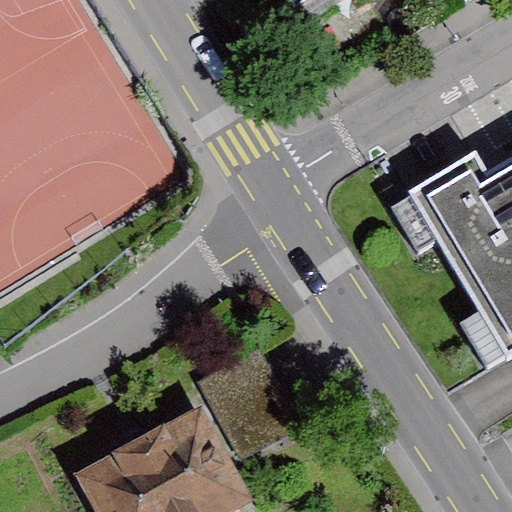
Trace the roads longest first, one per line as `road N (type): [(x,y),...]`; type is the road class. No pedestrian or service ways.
road 1 (residential): [(280,199),(479,511)]
road 2 (residential): [(280,199),(46,380),(0,403)]
road 3 (residential): [(280,199),(353,138),(511,43)]
road 4 (residential): [(154,0),(280,199)]
